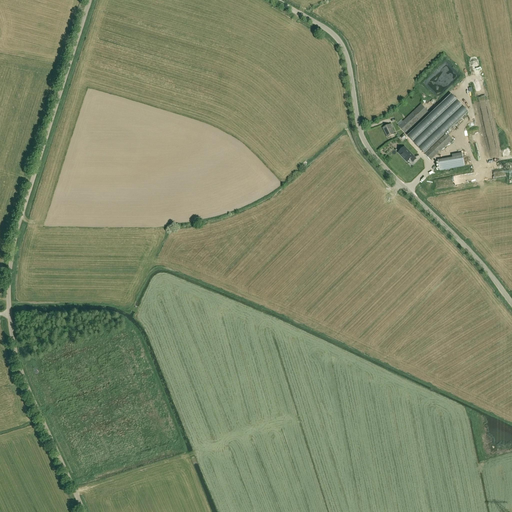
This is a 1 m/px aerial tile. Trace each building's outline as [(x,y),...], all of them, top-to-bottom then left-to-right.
[(468,106),(472,105),(468,89),(464,90),(468,106)] [(407,136),(424,154),(468,112),(451,94),(407,136)] [(421,105),(398,126),(405,133),(428,112),(421,105)] [(383,128),(388,138),(394,134),(390,125),(383,128)] [(447,134),(425,154),(430,160),(452,140),(447,134)] [(411,146),(406,141),(403,143),(408,149),(411,146)] [(404,147),(398,153),(407,162),(410,159),(413,162),(416,159),(404,147)] [(452,158),(437,160),(439,170),(464,166),(462,153),(452,154),(452,158)]
